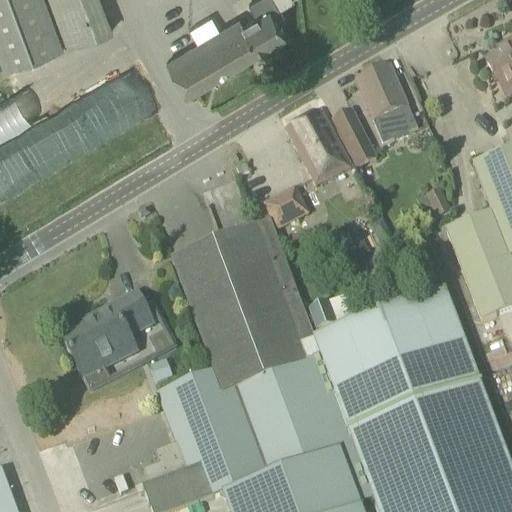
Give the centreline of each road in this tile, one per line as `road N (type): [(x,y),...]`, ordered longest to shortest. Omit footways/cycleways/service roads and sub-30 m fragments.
road 1 (tertiary): [(0,266),(449,0)]
road 2 (unknown): [(38,494),(149,448)]
